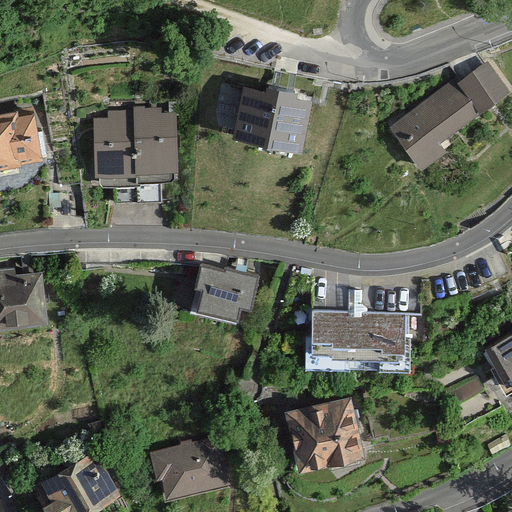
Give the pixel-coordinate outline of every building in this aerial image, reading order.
[(459,77),(393,126),(421,165),(443,148),(437,139),(505,89),(487,65),(459,77)] [(267,93),(247,88),(238,129),(298,142),(307,101),(293,99),(295,91),(269,86),(267,93)] [(185,103),(99,103),(99,175),(184,176),(185,103)] [(29,110),(0,114),(0,171),(18,168),(16,158),(46,153),(41,128),(33,130),(29,110)] [(225,267),(201,262),(196,282),(203,285),(197,308),(237,317),(240,302),(251,305),(258,273),(226,265),(225,267)] [(14,267),(0,268),(0,320),(44,316),(39,272),(15,274),(14,267)] [(406,309),(312,308),(312,352),(332,352),(332,356),(398,357),(399,349),(405,349),(406,309)] [(511,330),(486,346),(508,384),(511,381),(511,330)] [(347,398),(291,411),(302,460),(301,462),(302,464),(304,462),(330,455),(332,464),(358,458),(356,450),(359,449),(347,398)] [(217,437),(153,452),(158,473),(164,472),(168,492),(226,478),(217,437)] [(92,455),(40,485),(55,511),(72,511),(110,490),(112,494),(115,493),(92,455)]
